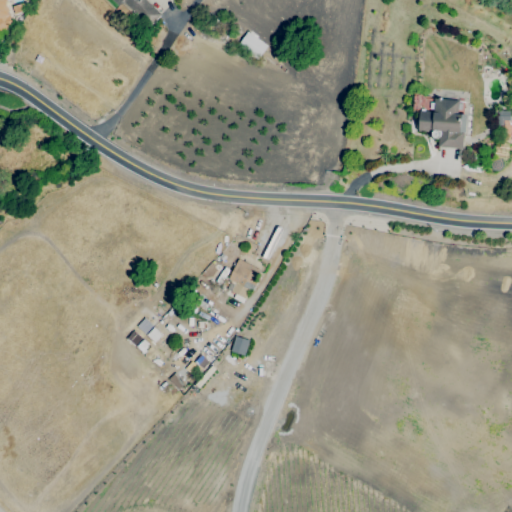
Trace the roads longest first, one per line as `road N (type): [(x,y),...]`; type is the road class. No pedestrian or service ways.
road 1 (secondary): [(0,79),(129,166),(196,193),(511,223)]
road 2 (residential): [(236,511),(254,444),(328,268),(337,201)]
